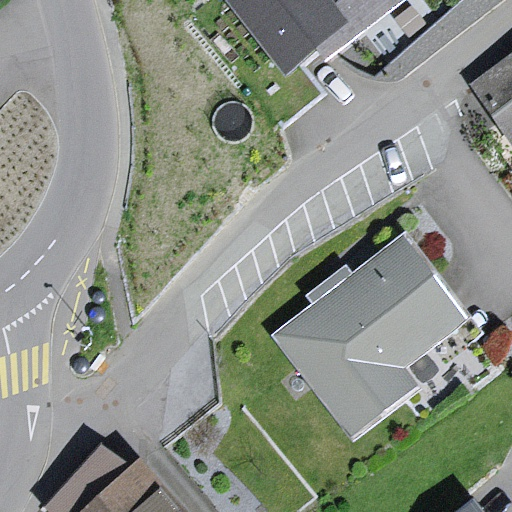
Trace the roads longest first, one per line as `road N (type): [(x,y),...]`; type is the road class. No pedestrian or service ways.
road 1 (residential): [(16,406),(83,399),(118,377),(275,205),(419,94)]
road 2 (unclassified): [(68,0),(91,108),(85,179),(55,240),(0,294)]
road 3 (residential): [(419,94),(511,231)]
road 4 (residential): [(419,94),(511,17)]
